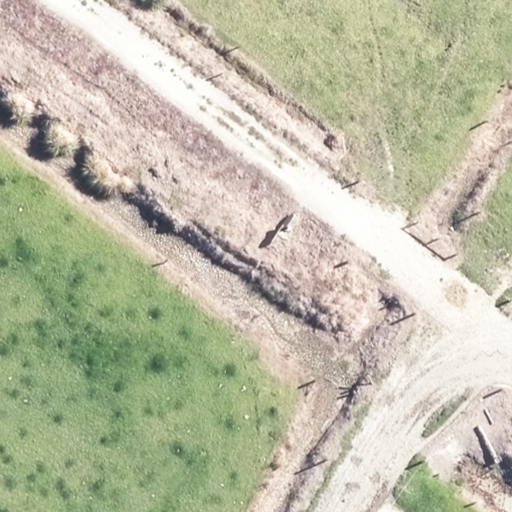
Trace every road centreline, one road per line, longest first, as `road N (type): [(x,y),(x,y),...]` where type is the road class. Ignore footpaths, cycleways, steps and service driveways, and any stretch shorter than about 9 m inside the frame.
road 1 (track): [(511,358),(53,0)]
road 2 (track): [(469,325),(369,511)]
